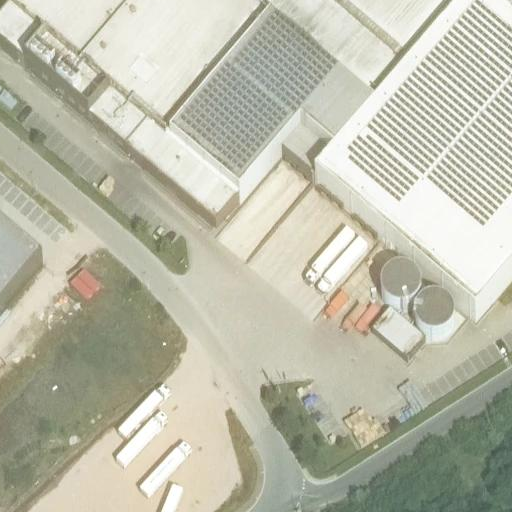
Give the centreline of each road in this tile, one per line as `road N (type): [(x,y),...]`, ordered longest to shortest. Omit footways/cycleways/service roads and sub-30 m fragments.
road 1 (unclassified): [(284,495),(280,462),(195,314),(149,256),(0,136)]
road 2 (unclassified): [(511,379),(331,492),(284,495)]
